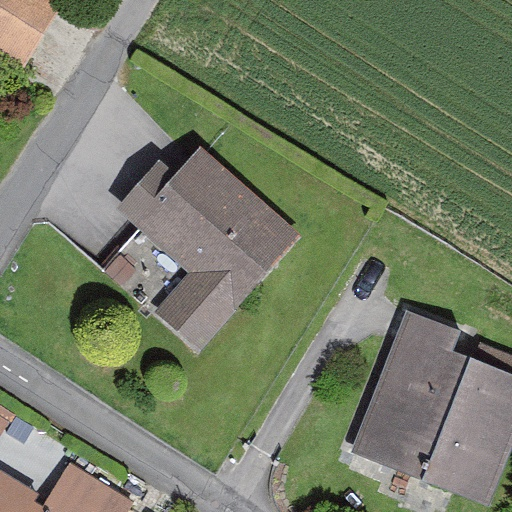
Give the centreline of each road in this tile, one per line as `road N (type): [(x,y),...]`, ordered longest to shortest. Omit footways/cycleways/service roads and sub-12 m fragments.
road 1 (residential): [(0,364),(237,511)]
road 2 (residential): [(128,31),(0,229)]
